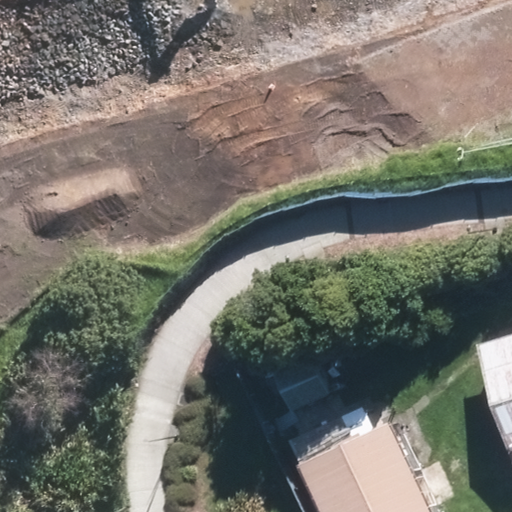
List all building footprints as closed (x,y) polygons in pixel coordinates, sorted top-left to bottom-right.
[(511,326),(475,338),(511,457),(511,326)] [(342,382),(379,372),(368,332),(330,342),(342,382)] [(314,341),(252,358),(259,383),(321,367),(314,341)] [(345,439),(328,403),(290,421),(308,457),(304,458),(330,511),(439,511),(394,416),(345,439)] [(480,432),(435,452),(462,511),(484,511),(511,500),(480,432)]
